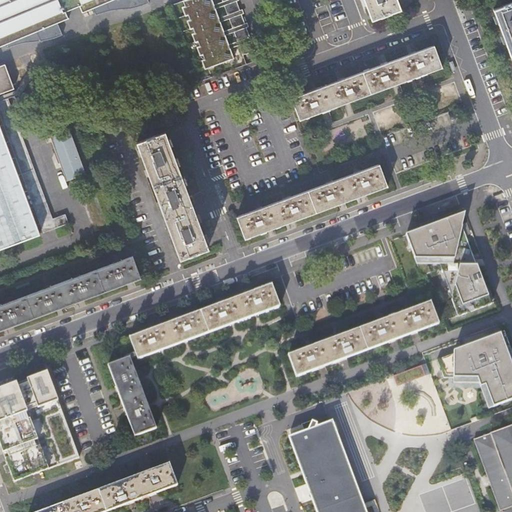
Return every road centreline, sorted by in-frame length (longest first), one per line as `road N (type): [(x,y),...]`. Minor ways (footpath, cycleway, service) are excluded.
road 1 (residential): [(505,169),(0,357)]
road 2 (residential): [(262,82),(448,13)]
road 3 (residential): [(448,13),(505,169)]
